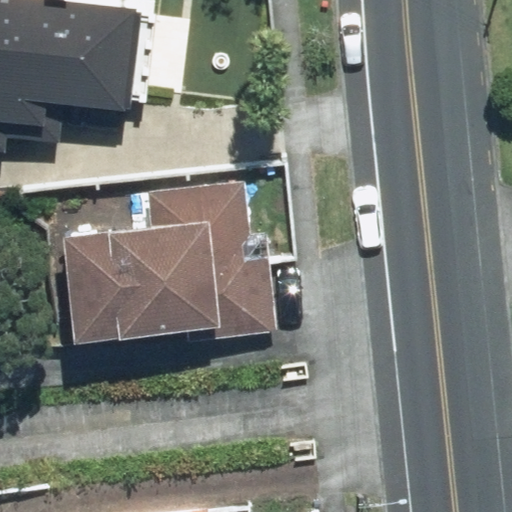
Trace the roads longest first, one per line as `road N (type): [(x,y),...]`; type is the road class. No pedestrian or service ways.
road 1 (secondary): [(408,0),(457,511)]
road 2 (unknown): [(0,435),(445,393)]
